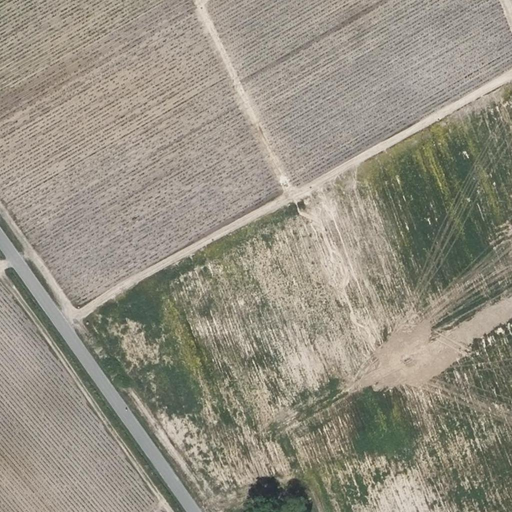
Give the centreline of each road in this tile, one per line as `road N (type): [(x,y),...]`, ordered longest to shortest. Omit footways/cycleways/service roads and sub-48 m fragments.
road 1 (track): [(67,319),(511,77)]
road 2 (unclassified): [(0,223),(202,511)]
road 3 (track): [(287,198),(193,0)]
